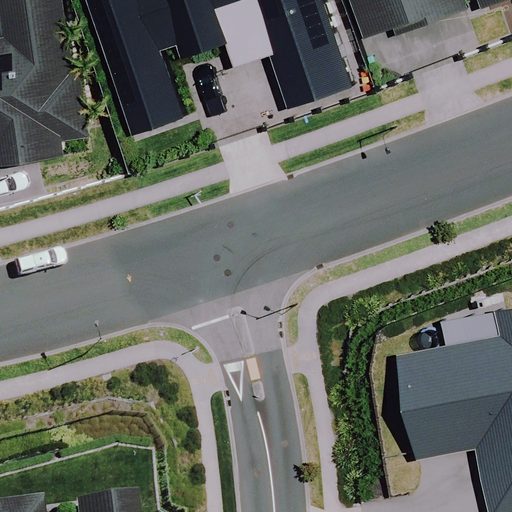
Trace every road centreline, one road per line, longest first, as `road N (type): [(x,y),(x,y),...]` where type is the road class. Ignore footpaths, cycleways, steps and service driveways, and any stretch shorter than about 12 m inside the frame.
road 1 (tertiary): [(511,134),(219,244)]
road 2 (residential): [(219,244),(275,511)]
road 3 (tertiary): [(219,244),(0,303)]
